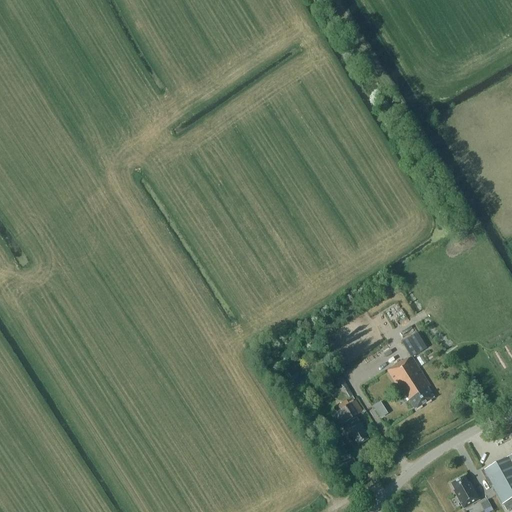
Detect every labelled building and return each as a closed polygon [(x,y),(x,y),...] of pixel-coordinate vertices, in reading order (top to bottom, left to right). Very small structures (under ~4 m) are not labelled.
[(403,348),(410,359),(426,349),(419,338),(403,348)] [(427,385),(410,359),(405,363),(404,361),(388,371),(402,394),(404,393),(409,401),(410,401),(416,411),(434,400),(430,393),(431,392),(427,385)] [(320,393),(316,386),(306,392),(310,399),(320,393)] [(347,386),(344,388),(346,392),(345,392),(348,398),(352,396),(347,386)] [(370,402),(379,417),(388,412),(379,397),(370,402)] [(336,414),(343,426),(346,423),(348,426),(346,428),(352,438),(353,437),(359,446),(369,440),(365,433),(367,432),(360,420),(353,423),(353,422),(351,423),(350,421),(364,412),(357,401),(336,414)] [(511,455),(488,469),(487,468),(480,472),(489,489),(491,487),(501,505),(511,499),(511,455)] [(463,510),(464,509),(479,501),(470,483),(468,484),(464,477),(451,484),(455,491),(454,492),(463,510)]
